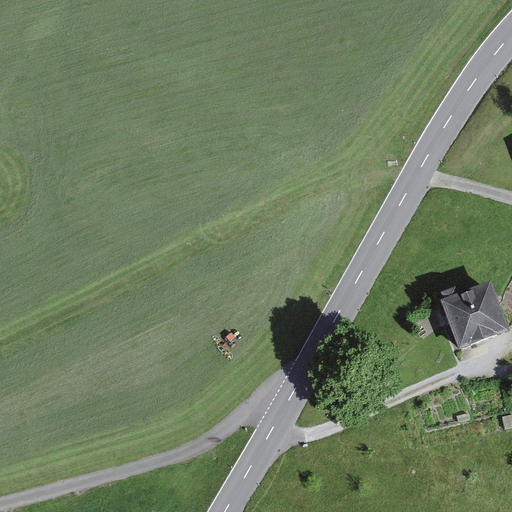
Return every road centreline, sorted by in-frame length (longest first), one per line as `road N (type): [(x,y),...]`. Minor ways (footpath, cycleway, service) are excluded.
road 1 (primary): [(511,34),(451,115),(224,511)]
road 2 (track): [(287,406),(248,414),(207,446),(166,462),(0,506)]
